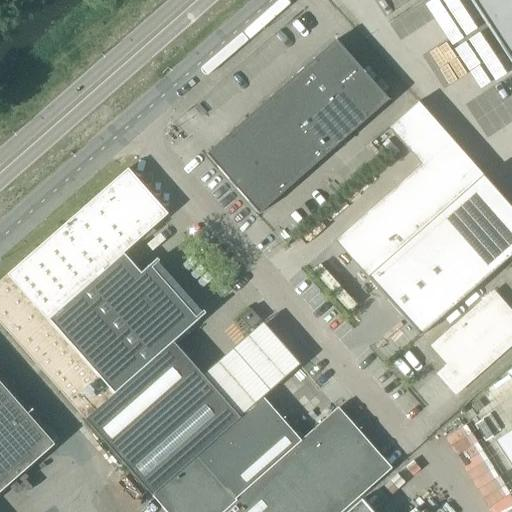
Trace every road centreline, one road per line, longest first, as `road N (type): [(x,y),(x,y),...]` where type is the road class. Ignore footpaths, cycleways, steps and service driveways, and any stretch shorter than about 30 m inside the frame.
road 1 (unclassified): [(128,120),(405,429)]
road 2 (secondary): [(0,179),(207,0)]
road 3 (secondary): [(181,0),(0,159)]
road 4 (unclassified): [(128,120),(268,0)]
road 5 (unclassified): [(128,120),(0,235)]
